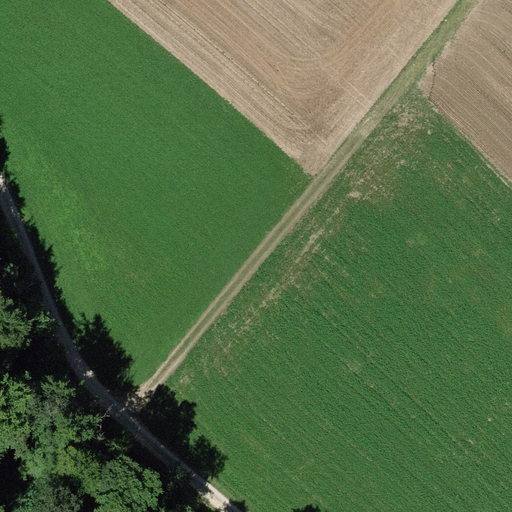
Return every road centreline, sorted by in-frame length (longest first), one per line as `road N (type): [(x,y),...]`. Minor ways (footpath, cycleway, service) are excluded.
road 1 (track): [(115,422),(477,0)]
road 2 (track): [(226,511),(115,422),(64,361),(0,192)]
